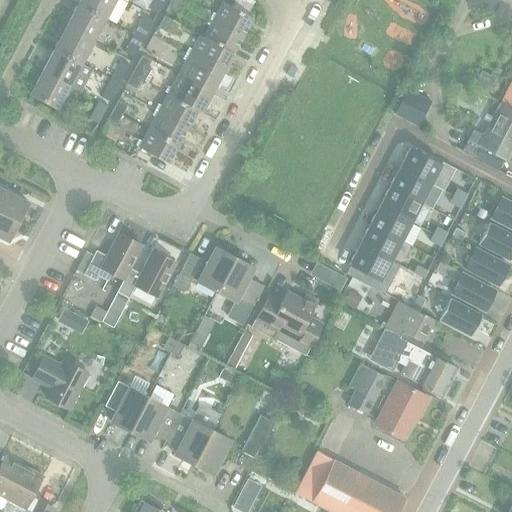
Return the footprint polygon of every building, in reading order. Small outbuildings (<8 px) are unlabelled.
[(104,18),(114,0),(78,0),(77,4),(104,18)] [(156,12),(162,0),(150,0),(147,8),(156,12)] [(176,11),(182,0),(181,0),(169,0),(166,6),(176,11)] [(213,17),(243,33),(251,17),(222,1),(213,17)] [(93,41),(104,18),(77,4),(65,26),(93,41)] [(133,34),(142,38),(152,20),(143,15),(133,34)] [(165,16),(159,27),(172,34),(178,23),(165,16)] [(232,53),(243,33),(213,17),(203,37),(232,53)] [(81,63),(93,41),(65,26),(53,49),(81,63)] [(132,56),(142,38),(133,34),(124,52),(132,56)] [(232,53),(203,37),(199,34),(188,54),(222,72),(232,53)] [(69,85),(81,63),(53,49),(41,71),(69,85)] [(130,74),(139,79),(150,59),(141,54),(130,74)] [(211,92),(222,72),(188,54),(177,74),(211,92)] [(100,79),(105,64),(92,60),(87,75),(100,79)] [(109,78),(118,83),(128,65),(119,60),(109,78)] [(57,108),(69,85),(41,71),(29,94),(57,108)] [(135,87),(139,79),(130,74),(126,82),(135,87)] [(200,112),(211,92),(177,74),(167,94),(196,109),(200,112)] [(471,88),(485,97),(492,85),(478,76),(471,88)] [(108,101),(118,83),(109,78),(100,96),(108,101)] [(511,111),(511,83),(509,88),(507,87),(499,104),(511,111)] [(407,89),(394,114),(406,120),(419,95),(407,89)] [(121,114),(130,96),(121,91),(112,109),(121,114)] [(187,127),(196,109),(167,94),(157,111),(187,127)] [(419,95),(406,120),(417,126),(431,101),(419,95)] [(106,105),(98,101),(88,119),(97,123),(106,105)] [(497,172),(511,142),(511,111),(499,104),(471,158),(497,172)] [(116,123),(121,114),(112,109),(107,118),(116,123)] [(177,144),(187,127),(157,111),(148,129),(177,144)] [(167,163),(177,144),(148,129),(138,147),(167,163)] [(398,167),(430,184),(441,164),(409,147),(398,167)] [(420,203),(430,184),(398,167),(388,187),(420,203)] [(410,222),(420,203),(388,187),(378,206),(410,222)] [(0,212),(18,222),(28,203),(0,188),(0,212)] [(452,196),(463,201),(466,194),(456,188),(452,196)] [(449,203),(459,208),(463,201),(452,196),(449,203)] [(511,229),(511,203),(501,197),(490,218),(511,229)] [(400,242),(410,222),(378,206),(368,225),(400,242)] [(479,208),(475,216),(483,220),(487,213),(479,208)] [(0,237),(8,241),(18,222),(0,212),(0,237)] [(509,260),(511,255),(511,235),(488,223),(477,243),(509,260)] [(390,261),(400,242),(368,225),(358,244),(390,261)] [(433,234),(443,239),(447,232),(436,227),(433,234)] [(451,234),(451,235),(461,240),(465,233),(455,228),(451,234)] [(123,279),(129,268),(141,245),(118,233),(106,256),(95,250),(82,274),(94,280),(96,275),(107,281),(111,273),(122,278),(123,279)] [(429,241),(439,246),(443,239),(433,234),(429,241)] [(380,281),(390,261),(358,244),(348,264),(380,281)] [(215,291),(233,256),(214,246),(196,281),(215,291)] [(496,285),(507,265),(475,248),(464,269),(496,285)] [(123,279),(122,278),(115,291),(128,298),(135,285),(157,296),(174,262),(151,250),(139,274),(129,268),(123,279)] [(200,259),(188,252),(172,284),(184,291),(200,259)] [(262,285),(248,278),(253,267),(233,256),(215,291),(234,301),(227,315),(243,323),(262,285)] [(483,311),(494,290),(439,261),(435,270),(457,281),(451,294),(483,311)] [(413,272),(423,278),(427,271),(416,265),(413,272)] [(413,272),(409,279),(419,285),(423,278),(413,272)] [(342,302),(355,309),(361,297),(349,290),(342,302)] [(308,302),(287,291),(281,302),(268,295),(252,327),(305,355),(322,323),(307,316),(316,300),(311,298),(308,302)] [(416,296),(410,308),(418,312),(424,301),(416,296)] [(481,315),(448,298),(438,319),(470,336),(481,315)] [(381,322),(379,327),(388,332),(399,337),(401,332),(422,343),(434,320),(418,312),(410,308),(398,301),(386,325),(381,322)] [(95,305),(89,317),(100,323),(101,321),(106,311),(95,305)] [(106,311),(101,321),(113,327),(120,313),(108,306),(106,311)] [(339,306),(332,319),(342,324),(349,311),(339,306)] [(62,310),(57,319),(81,332),(87,319),(64,307),(62,310)] [(158,331),(164,319),(156,315),(150,327),(158,331)] [(198,339),(203,330),(197,327),(192,336),(191,335),(185,346),(196,352),(202,341),(198,339)] [(242,354),(252,336),(243,331),(233,349),(242,354)] [(406,341),(399,337),(388,332),(373,363),(390,372),(395,362),(404,366),(407,361),(424,369),(416,385),(441,397),(456,369),(405,343),(406,341)] [(177,356),(183,345),(168,337),(162,349),(177,356)] [(69,409),(88,374),(63,361),(60,365),(43,356),(32,379),(49,388),(44,396),(69,409)] [(386,377),(359,364),(347,387),(354,390),(347,405),(366,415),(386,377)] [(231,384),(235,375),(222,368),(218,377),(231,384)] [(117,381),(104,406),(115,411),(110,421),(129,431),(147,396),(143,394),(149,383),(133,375),(128,386),(117,381)] [(427,397),(397,381),(374,424),(401,439),(413,418),(416,419),(427,397)] [(147,396),(129,431),(149,441),(150,439),(167,407),(147,396)] [(167,407),(150,439),(163,438),(165,439),(165,440),(179,413),(167,407)] [(179,413),(165,440),(175,450),(173,454),(193,464),(211,430),(219,414),(209,409),(197,409),(191,420),(179,413)] [(255,458),(274,422),(259,415),(240,451),(255,458)] [(211,430),(193,464),(212,475),(230,440),(211,430)] [(396,511),(404,498),(316,452),(295,492),(332,511),(396,511)] [(0,495),(6,499),(23,466),(4,456),(0,463),(0,495)] [(23,466),(6,499),(25,509),(42,476),(23,466)] [(239,495),(233,506),(243,511),(246,511),(252,501),(239,495)] [(38,500),(31,511),(50,511),(53,507),(38,500)] [(162,511),(140,500),(133,511),(162,511)]
